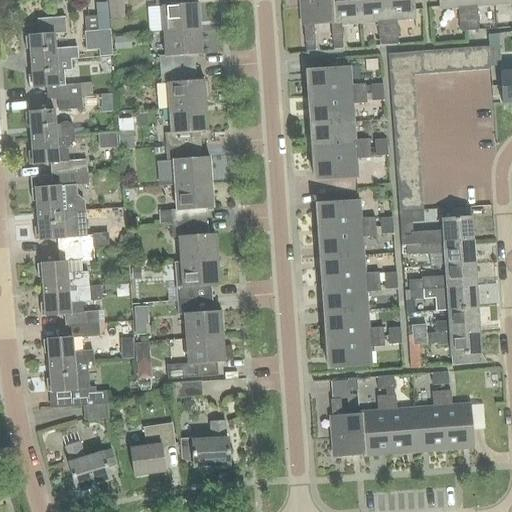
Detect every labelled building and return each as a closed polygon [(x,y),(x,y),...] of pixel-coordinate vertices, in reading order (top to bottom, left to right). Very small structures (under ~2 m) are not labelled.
[(107,0),(109,20),(124,19),(125,19),(123,0),(107,0)] [(163,31),(200,29),(198,3),(190,3),(189,0),(154,0),(155,7),(161,7),(163,31)] [(313,24),(331,23),(329,0),(301,0),(305,42),(314,41),(315,41),(313,24)] [(357,0),(329,0),(331,23),(333,40),(342,39),(341,25),(360,24),(357,0)] [(385,0),(357,0),(360,24),(378,23),(379,36),(388,35),(385,0)] [(413,0),(385,0),(388,35),(398,35),(397,21),(415,20),(413,0)] [(468,32),(466,0),(438,0),(439,10),(458,9),(459,32),(468,32)] [(466,0),(468,32),(479,31),(477,6),(494,5),(493,0),(466,0)] [(38,36),(25,37),(26,51),(29,50),(30,62),(70,59),(70,60),(78,59),(77,48),(54,50),(53,35),(65,34),(64,18),(37,20),(38,36)] [(160,70),(195,67),(194,55),(201,54),(200,29),(163,31),(165,57),(159,57),(160,70)] [(110,37),(110,31),(84,32),(85,52),(99,51),(99,57),(112,57),(110,37)] [(388,35),(379,36),(380,45),(389,44),(388,35)] [(397,35),(388,35),(389,44),(398,43),(397,35)] [(497,35),(488,36),(491,67),(500,66),(497,35)] [(342,39),(333,40),(333,48),(342,47),(342,39)] [(314,41),(305,42),(306,50),(315,50),(314,41)] [(477,49),(479,71),(490,70),(488,48),(477,49)] [(455,50),(457,73),(468,72),(466,49),(455,50)] [(466,49),(468,72),(479,71),(477,49),(466,49)] [(444,51),(446,74),(457,73),(455,50),(444,51)] [(433,52),(435,75),(446,74),(444,51),(433,52)] [(388,55),(413,76),(424,76),(422,52),(388,55)] [(422,52),(424,76),(435,75),(433,52),(422,52)] [(413,76),(388,55),(390,89),(414,87),(413,76)] [(57,98),(80,96),(79,84),(64,85),(63,70),(71,70),(70,60),(70,59),(30,62),(32,74),(28,74),(29,88),(47,87),(48,99),(57,98)] [(309,96),(366,92),(365,83),(349,84),(348,65),(307,69),(309,96)] [(160,70),(161,84),(157,85),(158,109),(169,108),(206,105),(204,80),(196,80),(195,67),(160,70)] [(511,70),(499,71),(501,103),(511,101),(511,70)] [(370,85),(370,93),(383,92),(382,84),(370,85)] [(414,87),(390,89),(391,99),(415,97),(414,87)] [(311,124),(352,121),(351,103),(367,102),(366,92),(309,96),(311,124)] [(383,92),(370,93),(371,101),(384,100),(383,92)] [(80,96),(57,98),(58,111),(81,109),(81,108),(80,96)] [(415,97),(391,99),(391,109),(416,107),(415,97)] [(169,108),(170,133),(164,134),(165,147),(201,144),(200,132),(207,132),(206,105),(169,108)] [(416,107),(391,109),(392,120),(416,118),(416,107)] [(62,123),(59,125),(56,126),(55,110),(25,113),(26,126),(30,126),(31,138),(74,135),(73,129),(71,125),(67,123),(62,123)] [(416,118),(392,120),(393,130),(417,128),(416,118)] [(313,152),(370,148),(369,139),(353,140),(352,121),(311,124),(313,152)] [(417,128),(393,130),(394,140),(418,139),(417,128)] [(118,132),(119,150),(133,149),(133,131),(118,132)] [(29,164),(50,162),(51,174),(86,171),(85,160),(74,161),(68,161),(67,149),(74,141),(74,135),(31,138),(32,152),(28,152),(29,164)] [(386,139),(374,140),(374,149),(387,148),(386,139)] [(418,139),(394,140),(394,151),(418,149),(418,139)] [(174,185),(211,182),(209,157),(202,157),(201,144),(165,147),(166,161),(173,161),(174,185)] [(370,148),(313,152),(315,180),(356,177),(355,158),(371,157),(370,148)] [(374,149),(375,157),(388,156),(387,148),(374,149)] [(418,149),(394,151),(395,161),(419,159),(418,149)] [(419,159),(395,161),(396,171),(420,170),(419,159)] [(420,170),(396,171),(397,182),(421,180),(420,170)] [(51,174),(52,186),(31,188),(32,201),(36,200),(37,214),(85,210),(84,202),(77,196),(76,185),(88,184),(86,171),(51,174)] [(421,180),(397,182),(397,192),(421,190),(421,180)] [(171,224),(207,221),(206,209),(213,208),(211,182),(174,185),(176,210),(170,211),(171,224)] [(421,190),(397,192),(398,202),(422,201),(421,190)] [(316,202),(318,230),(375,226),(375,217),(359,218),(357,199),(316,202)] [(422,201),(398,202),(399,213),(423,211),(422,201)] [(58,250),(92,248),(92,236),(87,237),(85,210),(37,214),(38,227),(34,228),(35,241),(57,239),(58,250)] [(410,235),(404,236),(405,244),(473,240),(471,217),(443,219),(443,230),(410,233),(410,235)] [(379,219),(380,227),(393,226),(392,218),(379,219)] [(180,262),(217,259),(215,234),(208,234),(207,221),(171,224),(172,238),(178,237),(180,262)] [(376,236),(375,226),(318,230),(320,257),(362,254),(360,237),(376,236)] [(393,226),(380,227),(381,236),(393,235),(393,226)] [(473,240),(405,244),(406,256),(445,254),(446,264),(474,262),(473,240)] [(43,289),(88,286),(87,273),(81,274),(80,262),(93,261),(92,248),(58,250),(59,263),(38,265),(39,276),(42,276),(43,289)] [(363,273),(362,254),(320,257),(322,285),(380,281),(379,272),(363,273)] [(180,262),(180,263),(174,263),(177,301),(213,298),(212,286),(219,286),(217,259),(180,262)] [(446,264),(447,277),(421,279),(421,280),(408,281),(408,289),(476,285),(474,262),(446,264)] [(396,273),(383,274),(384,282),(397,282),(396,273)] [(380,291),(380,281),(322,285),(324,313),(366,310),(364,292),(380,291)] [(397,282),(384,282),(385,291),(397,290),(397,282)] [(476,285),(408,289),(408,291),(409,300),(423,299),(435,299),(435,301),(435,310),(449,309),(477,307),(476,285)] [(88,286),(43,289),(44,304),(41,304),(42,316),(64,314),(65,326),(99,323),(98,312),(71,314),(70,303),(101,301),(100,287),(88,288),(88,286)] [(214,311),(213,298),(177,301),(178,315),(184,315),(186,339),(222,336),(221,310),(214,311)] [(449,309),(450,322),(434,323),(435,333),(479,330),(477,307),(449,309)] [(367,328),(366,310),(324,313),(326,340),(384,336),(383,327),(367,328)] [(50,367),(86,364),(93,363),(92,351),(73,353),(72,339),(100,337),(99,323),(65,326),(66,339),(43,340),(44,354),(48,353),(50,367)] [(411,326),(411,334),(413,334),(425,334),(424,325),(411,326)] [(400,328),(387,329),(388,337),(400,337),(400,328)] [(425,334),(413,334),(414,346),(418,345),(436,344),(436,345),(451,344),(452,355),(453,367),(471,365),(471,353),(481,353),(479,330),(435,333),(435,334),(426,335),(426,333),(425,334)] [(187,364),(176,365),(166,365),(167,379),(218,376),(217,363),(224,362),(222,336),(186,339),(187,364)] [(384,345),(384,336),(326,340),(328,368),(370,365),(368,346),(384,345)] [(388,337),(389,346),(401,345),(400,337),(388,337)] [(142,358),(142,365),(153,365),(154,341),(126,340),(125,357),(142,358)] [(47,392),(69,390),(70,407),(83,406),(107,404),(106,392),(95,393),(95,388),(88,388),(86,364),(50,367),(51,380),(46,380),(47,392)] [(439,373),(440,385),(449,384),(448,372),(439,373)] [(431,373),(432,385),(440,385),(439,373),(431,373)] [(384,377),(385,389),(394,388),(393,376),(384,377)] [(376,377),(376,389),(385,389),(384,377),(376,377)] [(347,379),(348,391),(357,391),(356,379),(347,379)] [(201,397),(200,382),(172,384),(173,399),(201,397)] [(432,405),(414,406),(418,450),(445,448),(441,392),(431,393),(432,405)] [(450,392),(441,392),(445,448),(473,446),(470,405),(451,406),(450,392)] [(418,450),(414,406),(396,408),(395,395),(386,396),(390,453),(418,450)] [(359,410),(362,455),(390,453),(386,396),(376,397),(377,409),(359,410)] [(334,457),(362,455),(359,410),(341,412),(340,399),(330,400),(334,457)] [(486,403),(477,404),(482,428),(490,426),(486,403)] [(83,406),(84,421),(108,420),(107,404),(83,406)] [(181,460),(193,464),(193,467),(230,465),(228,437),(226,437),(225,420),(209,421),(211,439),(180,441),(181,460)] [(161,447),(174,445),(171,423),(142,428),(145,446),(129,448),(133,476),(164,471),(161,447)] [(110,451),(85,459),(79,442),(65,447),(70,464),(69,464),(79,495),(95,490),(93,484),(110,478),(107,468),(114,465),(110,451)]
